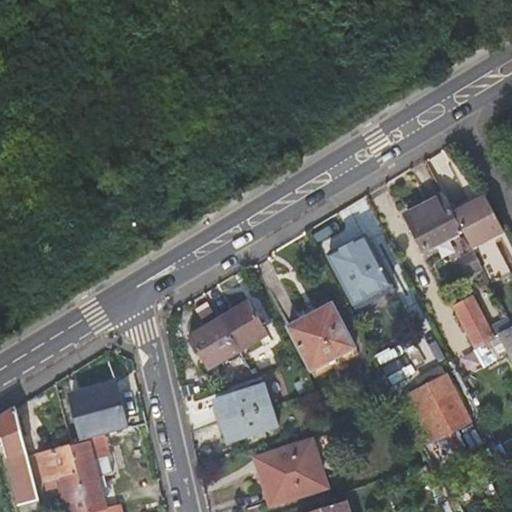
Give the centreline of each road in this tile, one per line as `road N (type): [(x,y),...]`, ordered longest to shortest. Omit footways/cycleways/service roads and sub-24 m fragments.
road 1 (secondary): [(451,87),(121,292)]
road 2 (secondary): [(126,299),(184,274),(463,111)]
road 3 (residential): [(192,511),(156,355),(126,299)]
